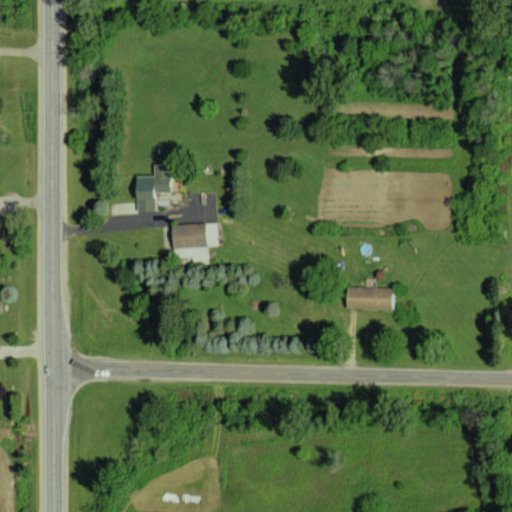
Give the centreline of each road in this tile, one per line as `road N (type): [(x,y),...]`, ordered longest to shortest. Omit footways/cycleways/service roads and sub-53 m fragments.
road 1 (secondary): [(52,511),(51,0)]
road 2 (tertiary): [(511,376),(52,365)]
